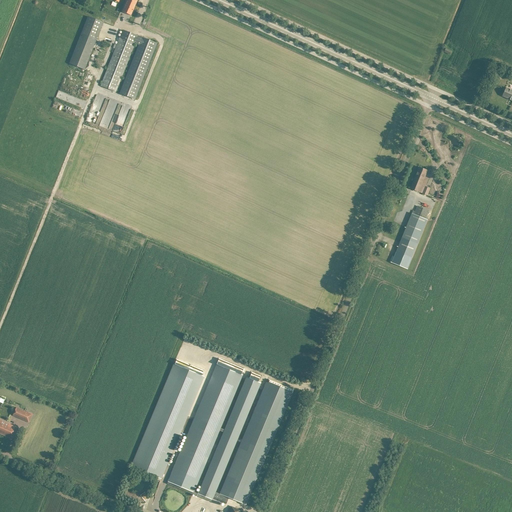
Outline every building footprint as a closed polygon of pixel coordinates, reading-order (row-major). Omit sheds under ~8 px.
[(127,0),(122,12),(131,15),(137,0),(127,0)] [(74,15),(72,21),(81,24),(83,18),(74,15)] [(87,17),(69,64),(84,70),(103,23),(87,17)] [(122,30),(100,86),(116,92),(135,44),(138,45),(119,93),(135,100),(157,43),(141,37),(141,38),(138,37),(138,36),(122,30)] [(511,90),(506,88),(504,92),(502,96),(511,100),(511,90)] [(411,189),(416,190),(428,195),(431,188),(426,186),(429,178),(425,177),(428,170),(419,167),(411,189)] [(412,213),(402,238),(397,252),(412,258),(428,220),(426,219),(429,211),(418,206),(414,214),(412,213)] [(176,359),(174,364),(131,466),(161,479),(204,376),(202,376),(204,371),(176,359)] [(243,372),(245,369),(219,359),(218,362),(217,364),(211,379),(167,484),(193,494),(211,502),(212,498),(226,504),(229,498),(246,505),(293,393),(294,389),(293,389),(294,388),(269,377),(269,379),(267,382),(266,382),(220,494),(215,492),(260,383),(258,382),(259,379),(260,376),(252,372),(250,375),(249,378),(247,377),(226,427),(225,430),(220,428),(221,425),(242,375),(243,372)] [(16,407),(12,415),(29,422),(32,414),(16,407)] [(0,433),(10,438),(15,427),(0,420),(0,433)] [(468,511),(479,476),(447,466),(444,474),(440,473),(439,476),(441,480),(431,511),(438,509),(439,511),(468,511)]
